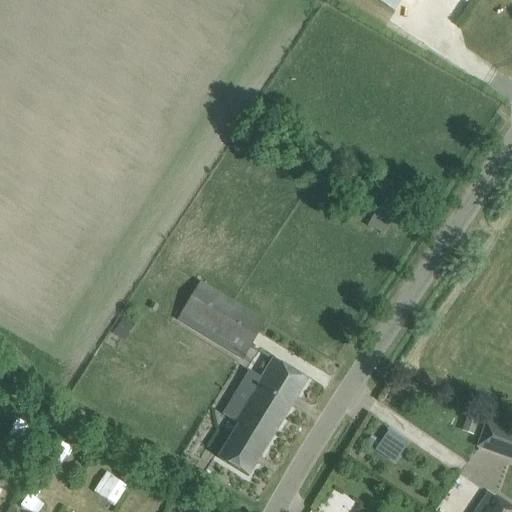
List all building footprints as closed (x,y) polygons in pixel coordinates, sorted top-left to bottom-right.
[(378,0),(395,11),(402,0),(378,0)] [(181,312),(245,351),(263,321),(199,282),(181,312)] [(307,381),(271,360),(260,378),(249,371),(223,415),(238,424),(218,458),(248,477),(307,381)] [(478,422),(466,418),(462,431),(473,435),(478,422)] [(511,428),(488,420),(478,447),(511,459),(511,428)] [(475,511),(511,511),(511,510),(488,494),(475,511)]
